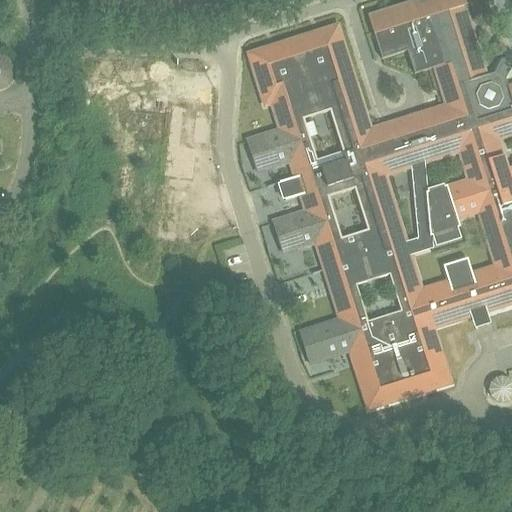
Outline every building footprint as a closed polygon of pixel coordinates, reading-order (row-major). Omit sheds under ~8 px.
[(85,0),(86,2),(205,9),(205,0),(85,0)] [(439,116),(397,129),(398,133),(390,135),(389,132),(366,139),(359,115),(365,113),(354,77),(338,27),(249,55),(265,107),(272,104),(280,131),(264,136),(248,142),(254,162),(271,157),(274,167),(290,162),(293,170),(297,169),(299,177),(295,178),(279,183),(285,202),(301,197),(305,195),(307,203),(303,205),(306,213),(290,218),(273,223),(279,244),(297,238),(300,248),(316,244),(324,271),(327,279),(339,322),(316,329),(299,334),(306,354),(322,349),(325,360),(349,352),(361,391),(367,411),(449,385),(443,365),(431,330),(471,317),(473,324),(485,321),(483,314),(487,312),(511,304),(511,168),(507,170),(497,141),(495,134),(506,131),(508,137),(511,135),(511,87),(509,88),(505,78),(509,70),(500,65),(497,73),(486,77),(464,7),(466,7),(464,0),(421,0),(411,3),(368,17),(382,60),(408,52),(414,74),(434,67),(442,92),(448,90),(455,111),(439,116)] [(490,15),(486,0),(480,0),(470,3),(474,19),(490,15)] [(9,88),(11,85),(14,80),(15,75),(14,69),(13,65),(10,61),(6,58),(2,56),(0,55),(0,91),(5,90),(9,88)] [(491,380),(488,386),(488,393),(491,399),(497,403),(503,404),(510,401),(511,399),(511,379),(510,378),(504,375),(497,376),(491,380)]
